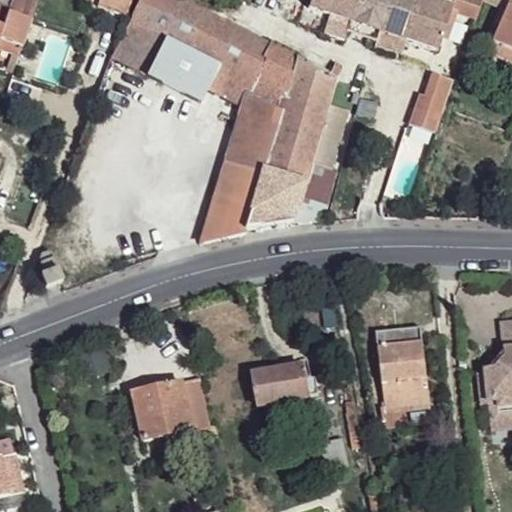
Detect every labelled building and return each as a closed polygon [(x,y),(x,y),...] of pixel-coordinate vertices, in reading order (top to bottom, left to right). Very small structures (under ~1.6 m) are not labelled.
[(0,39),(22,48),(39,0),(12,0),(10,7),(0,3),(0,39)] [(99,0),(98,3),(128,14),(132,0),(99,0)] [(335,78),(330,75),(308,65),(273,47),(181,0),(141,0),(113,58),(201,104),(207,91),(243,108),(202,243),(245,234),(245,229),(291,222),(335,78)] [(349,20),(355,0),(310,0),(308,7),(330,15),(349,20)] [(355,0),(349,20),(349,21),(379,32),(389,0),(355,0)] [(418,0),(389,0),(379,32),(406,41),(406,39),(418,0)] [(418,0),(406,39),(406,41),(436,51),(451,10),(454,0),(418,0)] [(482,0),(454,0),(451,10),(476,19),(482,0)] [(511,7),(509,6),(492,41),(511,50),(511,7)] [(349,21),(349,20),(330,15),(324,33),(343,40),(347,31),(349,21)] [(379,32),(349,21),(347,31),(376,42),(379,32)] [(0,50),(19,57),(22,48),(0,39),(0,50)] [(511,50),(492,41),(489,50),(511,60),(511,50)] [(511,60),(489,50),(487,54),(511,65),(511,60)] [(315,51),(308,65),(330,75),(335,78),(339,67),(333,65),(335,61),(315,51)] [(434,134),(454,81),(435,74),(427,96),(423,95),(410,125),(434,134)] [(357,87),(335,78),(291,222),(292,226),(324,223),(336,173),(333,171),(357,87)] [(51,250),(42,253),(39,261),(43,274),(58,269),(51,250)] [(62,282),(58,269),(43,274),(40,275),(44,290),(63,283),(62,282)] [(511,325),(503,327),(506,360),(497,372),(487,373),(487,378),(480,379),(483,409),(491,408),(493,435),(511,432),(511,325)] [(378,335),(387,409),(431,405),(422,329),(378,335)] [(304,366),(254,375),(261,410),(310,401),(311,399),(321,397),(317,378),(307,380),(304,366)] [(193,433),(211,430),(202,381),(134,395),(143,443),(175,437),(177,449),(196,445),(193,433)] [(347,416),(353,448),(363,447),(355,403),(348,404),(350,415),(347,416)] [(383,410),(385,430),(396,429),(394,415),(431,411),(431,405),(387,409),(383,410)] [(491,408),(483,409),(486,436),(493,435),(491,408)] [(0,498),(27,493),(27,492),(19,456),(14,456),(9,440),(0,442),(0,498)] [(346,450),(345,440),(322,446),(329,473),(351,468),(346,450)] [(27,493),(0,498),(0,511),(4,511),(30,506),(27,493)]
